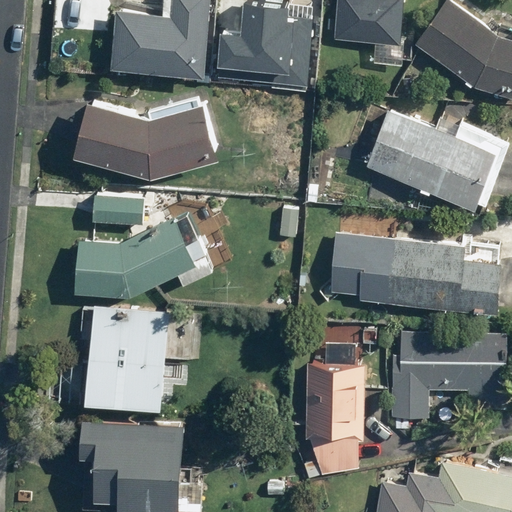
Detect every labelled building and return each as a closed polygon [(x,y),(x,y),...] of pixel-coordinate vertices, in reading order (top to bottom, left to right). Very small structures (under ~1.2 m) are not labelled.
[(200,70),(207,0),(165,0),(164,9),(115,5),(110,61),(200,70)] [(206,28),(205,72),(301,75),(303,15),(279,14),(279,0),(229,0),(229,29),(206,28)] [(402,0),(337,0),(335,34),(400,38),(402,0)] [(460,0),(439,0),(413,35),(477,82),(478,81),(511,89),(511,31),(499,28),(460,0)] [(86,93),(72,149),(150,169),(220,150),(204,92),(144,109),(86,93)] [(479,128),(476,137),(388,103),(366,160),(485,206),(510,140),(479,128)] [(149,192),(94,190),(93,216),(149,218),(149,192)] [(294,235),(299,204),(277,200),(272,231),(294,235)] [(76,288),(129,290),(176,268),(181,279),(216,262),(188,204),(121,237),(78,235),(76,288)] [(459,239),(329,229),(325,282),(354,284),(354,295),(488,304),(492,258),(458,256),(459,239)] [(168,307),(92,300),(84,397),(160,404),(168,307)] [(510,328),(402,326),(401,349),(392,349),(391,411),(429,411),(429,386),(468,386),(468,403),(508,404),(510,328)] [(361,434),(365,361),(353,361),(355,338),(322,337),(321,358),(309,357),(305,431),(311,432),(317,454),(300,459),(305,475),(364,458),(357,434),(361,434)] [(185,419),(82,413),(79,449),(88,449),(85,504),(115,506),(114,511),(136,511),(176,511),(177,510),(201,511),(203,473),(181,472),(185,419)] [(405,478),(379,475),(375,511),(511,511),(511,460),(510,460),(510,465),(440,457),(438,472),(406,468),(405,478)]
